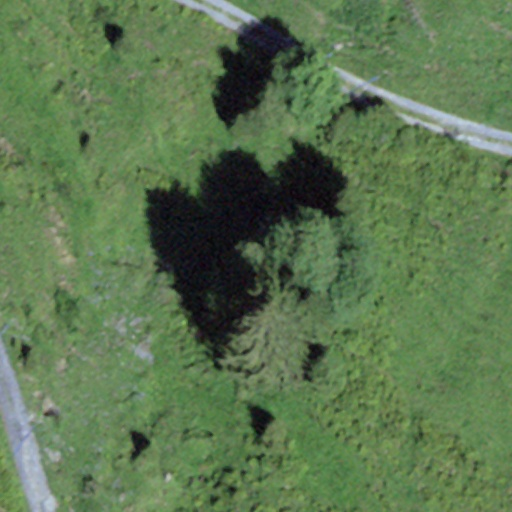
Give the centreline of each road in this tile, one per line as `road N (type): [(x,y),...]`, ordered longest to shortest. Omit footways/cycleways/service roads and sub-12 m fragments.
road 1 (track): [(189,0),(244,24),(359,96),(511,147)]
road 2 (track): [(46,511),(0,365)]
